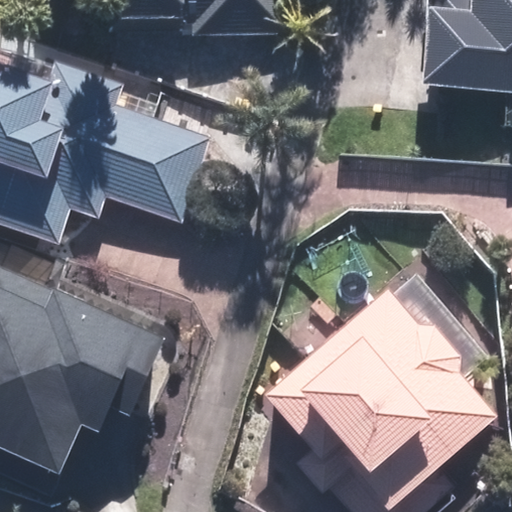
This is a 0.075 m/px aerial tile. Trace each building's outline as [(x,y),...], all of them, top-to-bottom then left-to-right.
[(198,38),(300,36),(299,0),(109,0),(110,26),(198,24),(198,38)] [(511,0),(430,0),(429,22),(434,22),(432,53),(429,90),(511,95),(511,0)] [(0,226),(62,247),(74,209),(103,219),(107,207),(110,199),(185,224),(213,139),(118,107),(126,86),(60,64),(53,86),(0,67),(0,226)] [(0,447),(66,477),(89,427),(96,430),(108,436),(118,412),(134,419),(169,341),(0,265),(0,447)] [(306,368),(268,400),(300,438),(314,426),(368,490),(386,511),(394,511),(502,421),(470,383),(495,362),(419,272),(339,340),(312,308),(279,336),(306,368)]
